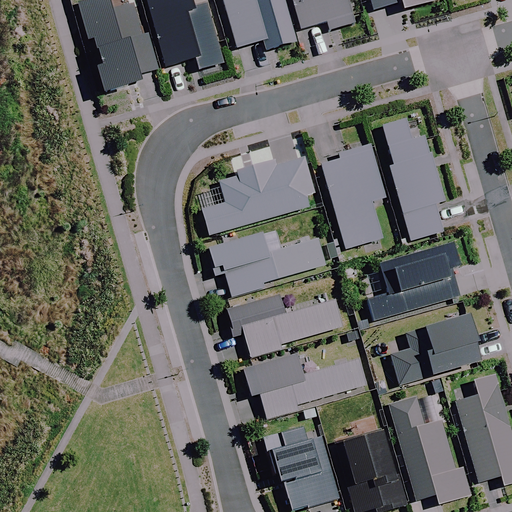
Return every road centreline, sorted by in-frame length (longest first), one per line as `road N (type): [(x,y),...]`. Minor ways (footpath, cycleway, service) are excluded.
road 1 (residential): [(239,511),(159,220),(159,165),(187,130),(216,116),(457,51)]
road 2 (residential): [(457,51),(511,247)]
